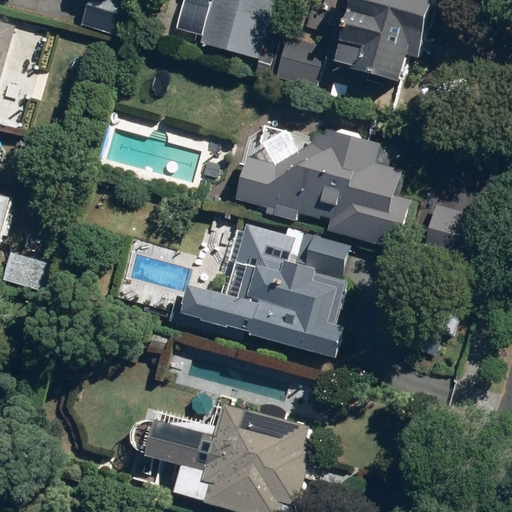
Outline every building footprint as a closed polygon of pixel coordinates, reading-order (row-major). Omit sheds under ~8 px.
[(215,0),(188,0),(181,29),(203,35),(201,43),(262,59),(277,0),(215,0)] [(332,61),(407,82),(414,56),(426,59),(441,0),(362,0),(354,30),(342,26),(332,61)] [(0,89),(17,26),(0,21),(0,89)] [(291,39),(280,78),(319,89),(330,49),(291,39)] [(331,97),(333,92),(323,89),(322,94),(331,97)] [(229,139),(119,111),(105,163),(216,191),(229,139)] [(336,224),(334,232),(401,249),(417,198),(402,197),(409,170),(380,162),(385,146),(334,132),(333,136),(321,133),(319,142),(282,165),(253,158),(243,201),(272,209),(270,216),(299,222),(301,214),(336,224)] [(0,252),(1,253),(16,200),(0,195),(0,252)] [(434,196),(426,230),(482,243),(490,209),(434,196)] [(248,333),(341,358),(349,328),(340,325),(352,282),(344,280),(354,245),(291,228),(289,235),(251,224),(231,295),(195,285),(191,299),(182,297),(175,322),(245,341),(248,333)] [(55,266),(14,253),(5,281),(47,293),(55,266)] [(166,355),(169,344),(153,340),(150,351),(166,355)] [(180,494),(245,511),(303,511),(304,509),(319,449),(312,447),(316,427),(230,404),(223,436),(161,422),(151,421),(143,425),(139,430),(138,437),(142,447),(145,451),(153,453),(151,457),(187,466),(180,494)]
